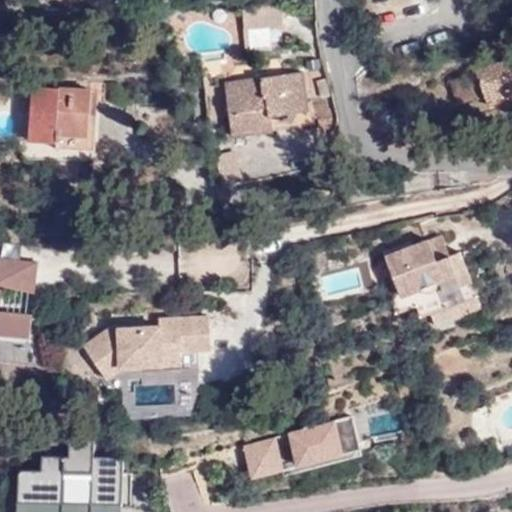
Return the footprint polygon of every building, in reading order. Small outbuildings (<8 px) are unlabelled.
[(281,26),(280,3),(240,5),(241,28),(281,26)] [(511,57),(477,70),(486,95),(488,101),(510,94),(510,91),(511,90),(511,57)] [(486,95),(477,70),(450,80),(459,104),(486,95)] [(234,137),(274,130),(272,115),(309,110),(303,71),(227,83),(234,137)] [(89,136),(90,91),(33,87),(32,141),(57,142),(58,135),(89,136)] [(272,115),(274,130),(311,123),(309,110),(272,115)] [(236,150),(217,151),(220,183),(239,181),(236,150)] [(79,179),(80,162),(51,161),(51,178),(79,179)] [(188,206),(187,189),(159,189),(159,207),(188,206)] [(441,237),(429,241),(432,248),(438,247),(444,259),(450,257),(441,237)] [(386,259),(401,297),(411,293),(416,307),(420,318),(431,314),(435,326),(482,309),(461,253),(450,257),(444,259),(438,247),(432,248),(429,241),(386,259)] [(0,285),(33,293),(36,263),(0,258),(0,285)] [(411,293),(401,297),(391,301),(397,315),(416,307),(411,293)] [(0,342),(27,345),(30,314),(0,310),(0,342)] [(103,344),(98,337),(84,346),(107,376),(123,366),(144,365),(144,357),(182,356),(182,349),(212,348),(211,316),(159,319),(159,326),(119,328),(119,338),(112,339),(103,344)] [(110,327),(98,337),(103,344),(112,339),(119,338),(119,328),(110,327)] [(144,357),(144,365),(182,363),(182,356),(144,357)] [(287,426),(294,461),(359,448),(352,414),(287,426)] [(92,455),(92,434),(68,434),(68,454),(41,454),(41,475),(17,475),(16,511),(121,511),(122,455),(92,455)] [(250,475),(287,466),(279,434),(243,443),(250,475)]
